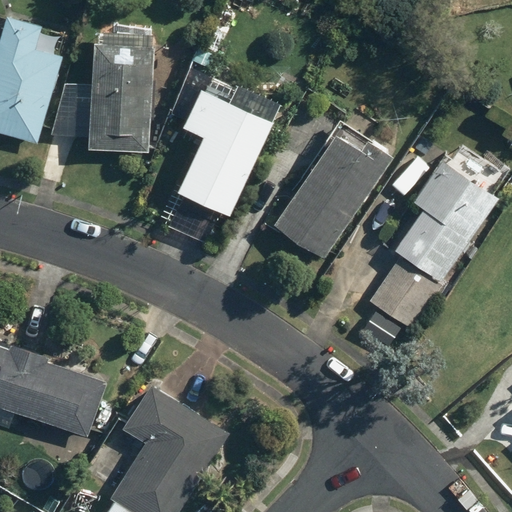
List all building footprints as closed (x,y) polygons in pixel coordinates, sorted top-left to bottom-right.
[(56,25),(0,11),(0,12),(0,133),(35,142),(44,106),(57,109),(65,79),(53,76),(59,52),(50,50),(56,25)] [(151,33),(90,31),(85,151),(146,154),(151,33)] [(174,191),(226,214),(276,103),(238,86),(229,106),(177,83),(170,100),(186,107),(179,124),(200,134),(174,191)] [(391,152),(336,119),(272,225),(326,258),(391,152)] [(440,278),(494,195),(436,157),(407,201),(418,208),(391,249),(399,254),(368,302),(420,336),(453,286),(440,278)] [(0,426),(6,428),(12,410),(87,436),(105,384),(45,363),(49,353),(9,339),(6,347),(0,344),(0,426)] [(178,511),(228,429),(145,380),(118,425),(143,440),(100,511),(178,511)]
